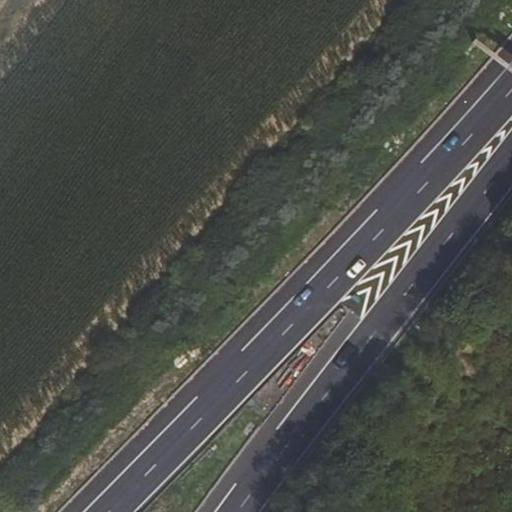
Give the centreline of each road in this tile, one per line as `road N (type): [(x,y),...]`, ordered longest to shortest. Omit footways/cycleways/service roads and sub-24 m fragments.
road 1 (motorway): [(511,85),(112,511)]
road 2 (motorway): [(511,155),(243,511)]
